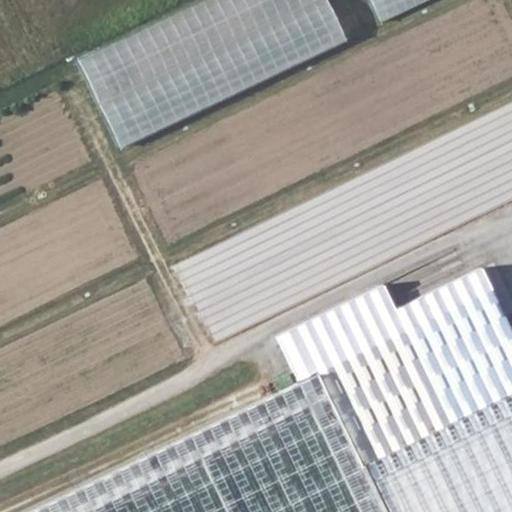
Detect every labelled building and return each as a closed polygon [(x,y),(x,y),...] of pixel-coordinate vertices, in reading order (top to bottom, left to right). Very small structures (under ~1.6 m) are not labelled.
[(34,0),(49,34),(131,0),(34,0)] [(116,141),(349,46),(329,0),(199,0),(78,49),(116,141)] [(371,0),(378,15),(415,0),(371,0)] [(290,384),(351,511),(511,511),(511,345),(476,271),(280,364),(290,384)] [(351,511),(290,384),(19,511),(351,511)]
